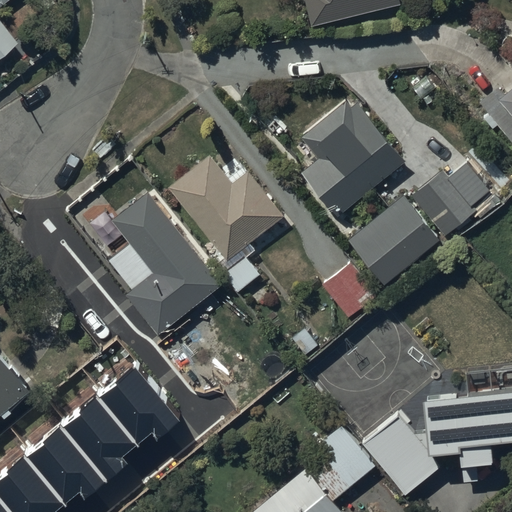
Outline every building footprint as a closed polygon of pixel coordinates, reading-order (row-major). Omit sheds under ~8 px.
[(0,0),(0,51),(13,41),(0,24),(0,1),(1,0),(0,0)] [(305,0),(311,23),(400,1),(399,0),(305,0)] [(511,81),(498,93),(511,110),(511,81)] [(345,97),(300,134),(318,156),(301,170),(337,212),(404,157),(356,98),(350,103),(345,97)] [(246,167),(231,179),(209,151),(167,184),(226,257),(283,212),(246,167)] [(465,159),(446,175),(470,203),(489,187),(465,159)] [(439,168),(410,192),(444,232),(472,209),(439,168)] [(147,186),(109,216),(127,239),(107,255),(131,286),(125,291),(157,331),(222,281),(147,186)] [(403,192),(348,237),(384,281),(440,236),(403,192)] [(377,290),(351,258),(321,283),(348,314),(377,290)] [(173,373),(181,383),(209,417),(247,386),(236,372),(247,363),(222,333),(173,373)] [(1,341),(0,341),(0,403),(32,377),(1,341)] [(511,382),(422,392),(427,446),(458,443),(462,479),(479,477),(477,456),(492,455),(490,434),(511,431),(511,382)] [(209,417),(181,383),(150,408),(182,447),(213,422),(209,417)] [(133,415),(96,390),(28,488),(62,511),(82,511),(131,443),(119,435),(133,415)] [(440,462),(397,411),(362,441),(404,492),(440,462)] [(305,464),(332,497),(375,462),(342,421),(299,457),(305,464)] [(305,464),(247,511),(344,511),(332,497),(305,464)]
